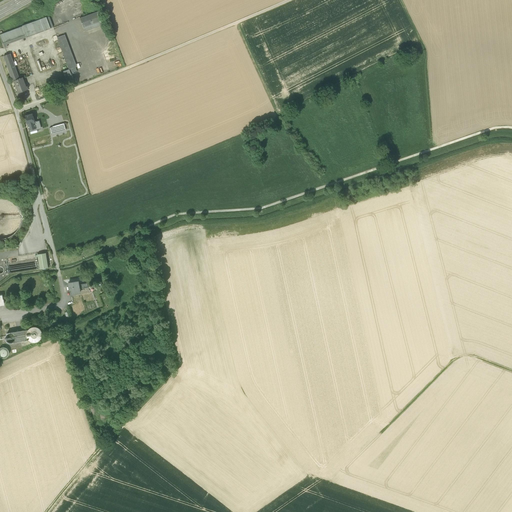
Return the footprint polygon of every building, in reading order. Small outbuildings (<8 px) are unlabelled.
[(80,18),(85,32),(103,25),(98,11),(80,18)] [(45,18),(39,20),(43,32),(49,30),(45,18)] [(26,38),(43,32),(39,20),(21,27),(22,27),(25,36),(26,38)] [(0,39),(2,44),(25,36),(22,27),(0,34),(0,39)] [(25,36),(2,44),(4,49),(7,48),(6,45),(26,38),(25,36)] [(57,38),(68,70),(71,69),(74,68),(63,36),(60,37),(57,38)] [(3,57),(12,82),(13,81),(19,79),(12,63),(10,63),(7,55),(3,57)] [(62,72),(66,85),(72,83),(68,70),(62,72)] [(13,81),(18,94),(27,90),(26,88),(25,88),(22,78),(19,79),(13,81)] [(26,115),(28,124),(35,122),(33,113),(26,115)] [(35,122),(28,124),(29,129),(41,125),(40,121),(35,122)] [(51,130),(53,135),(67,131),(66,125),(51,130)] [(0,239),(5,239),(11,236),(15,233),(18,229),(20,224),(21,217),(19,211),(16,206),(11,202),(5,199),(0,199),(0,239)] [(38,260),(40,269),(48,268),(46,253),(37,254),(38,260)] [(38,260),(9,264),(8,260),(4,261),(5,271),(4,275),(9,274),(40,269),(38,260)] [(71,290),(72,294),(80,293),(79,289),(79,285),(78,281),(70,283),(70,285),(68,286),(69,290),(71,290)] [(6,337),(6,339),(7,341),(9,342),(11,342),(13,342),(29,339),(32,341),(35,342),(38,341),(40,339),(42,336),(42,333),(41,330),(39,328),(37,327),(34,326),(31,327),(29,328),(28,330),(9,333),(6,335),(6,337)] [(5,358),(6,357),(7,356),(8,354),(8,352),(8,351),(7,349),(5,348),(4,348),(2,348),(0,349),(0,356),(1,357),(3,358),(5,358)]
